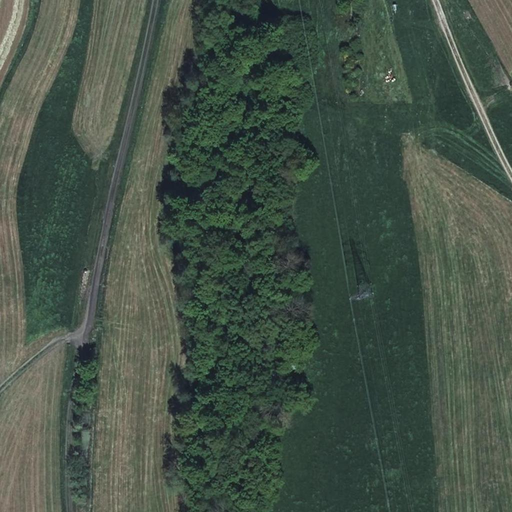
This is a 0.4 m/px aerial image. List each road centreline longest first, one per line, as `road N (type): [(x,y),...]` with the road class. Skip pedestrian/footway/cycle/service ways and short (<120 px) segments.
road 1 (track): [(70,511),(73,387),(156,0)]
road 2 (track): [(435,0),(511,173)]
